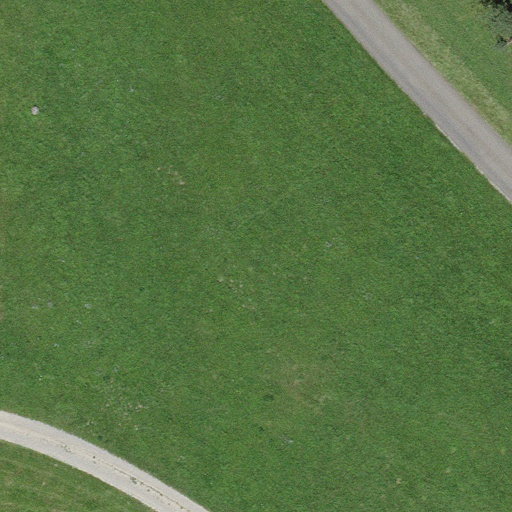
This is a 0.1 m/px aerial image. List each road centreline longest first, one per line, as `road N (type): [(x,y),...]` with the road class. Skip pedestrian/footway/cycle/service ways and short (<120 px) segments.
road 1 (unclassified): [(511,163),(359,0)]
road 2 (track): [(0,439),(97,472),(155,511)]
